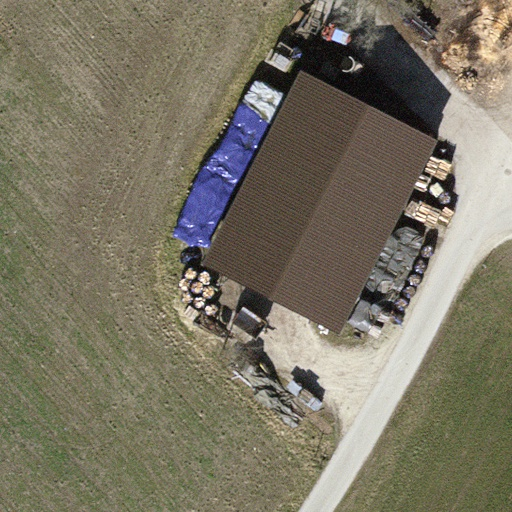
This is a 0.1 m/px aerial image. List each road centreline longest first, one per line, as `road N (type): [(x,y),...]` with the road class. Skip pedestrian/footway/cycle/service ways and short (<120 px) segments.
road 1 (track): [(511,172),(313,511)]
road 2 (track): [(511,163),(334,0)]
